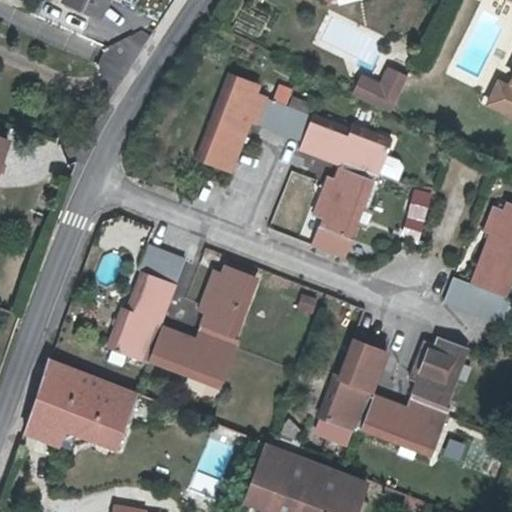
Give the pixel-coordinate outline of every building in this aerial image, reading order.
[(79,0),(96,9),(100,0),(79,0)] [(104,13),(110,0),(100,0),(96,9),(104,13)] [(392,70),(382,90),(377,103),(394,111),(410,79),(392,70)] [(280,130),(290,103),(261,91),(264,84),(234,73),(228,87),(232,89),(226,104),(221,102),(199,155),(233,168),(253,119),(257,120),(280,130)] [(382,90),(363,81),(358,93),(377,103),(382,90)] [(491,105),(502,110),(501,101),(505,91),(511,87),(511,85),(502,82),(491,105)] [(511,87),(505,91),(501,101),(502,110),(511,114),(511,87)] [(290,103),(280,130),(294,135),(303,108),(290,103)] [(383,174),(402,182),(407,168),(404,161),(391,155),(397,139),(356,123),(354,128),(303,108),(294,135),(303,139),(301,146),(337,160),(336,164),(343,166),(362,174),(365,167),(383,174)] [(0,162),(10,135),(0,130),(0,162)] [(332,176),(329,181),(317,215),(326,219),(324,227),(352,238),(357,224),(366,227),(373,210),(364,206),(374,181),(379,183),(383,174),(365,167),(362,174),(343,166),(338,179),(332,176)] [(416,242),(429,193),(412,188),(399,237),(416,242)] [(493,292),(484,316),(504,325),(511,304),(511,299),(507,298),(511,285),(511,200),(510,200),(506,209),(496,205),(486,231),(491,233),(473,284),(481,287),(493,292)] [(163,248),(149,242),(139,269),(143,270),(129,305),(125,304),(109,343),(150,359),(151,357),(163,324),(162,323),(178,281),(167,277),(154,271),(163,248)] [(163,248),(154,271),(167,277),(175,253),(163,248)] [(167,277),(178,281),(187,257),(175,253),(167,277)] [(228,341),(236,344),(240,335),(236,334),(247,306),(242,304),(248,289),(253,291),(259,276),(228,265),(225,271),(216,268),(199,310),(206,312),(202,321),(222,330),(219,338),(228,341)] [(456,276),(447,301),(460,307),(469,281),(456,276)] [(481,287),(473,284),(469,281),(460,307),(472,311),(481,287)] [(484,316),(493,292),(481,287),(472,311),(484,316)] [(299,293),(295,308),(311,312),(315,297),(299,293)] [(163,324),(151,357),(190,372),(192,367),(207,373),(206,378),(220,383),(231,356),(224,352),(228,341),(219,338),(222,330),(202,321),(196,338),(163,324)] [(443,414),(449,416),(453,406),(448,404),(458,377),(454,376),(460,361),(464,362),(470,346),(441,335),(437,346),(428,341),(413,378),(419,382),(415,392),(433,400),(430,409),(443,414)] [(388,351),(356,339),(354,338),(338,377),(335,375),(318,414),(333,420),(335,415),(352,422),(350,427),(362,431),(363,429),(377,394),(373,392),(388,351)] [(49,359),(22,431),(70,449),(72,443),(81,440),(83,434),(115,446),(134,392),(49,359)] [(377,394),(363,429),(402,444),(398,453),(413,459),(417,449),(431,456),(443,428),(438,426),(443,414),(430,409),(433,400),(415,392),(408,407),(377,394)] [(282,511),(330,511),(346,471),(268,441),(246,498),(282,511)] [(357,511),(370,481),(346,471),(330,511),(357,511)]
